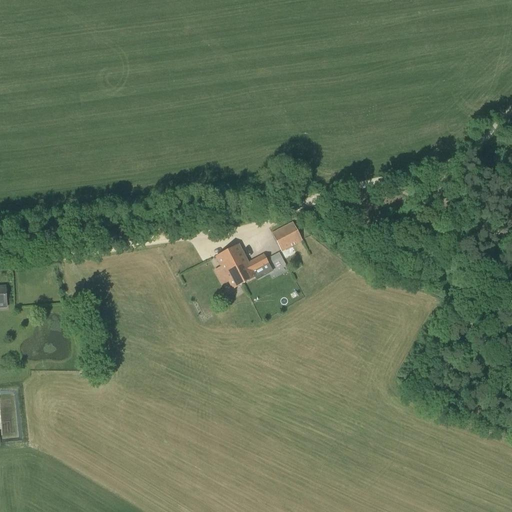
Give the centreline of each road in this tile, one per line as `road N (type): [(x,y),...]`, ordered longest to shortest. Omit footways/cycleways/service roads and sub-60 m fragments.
road 1 (track): [(433,171),(351,188),(256,226),(0,263)]
road 2 (track): [(511,249),(433,206),(433,171)]
